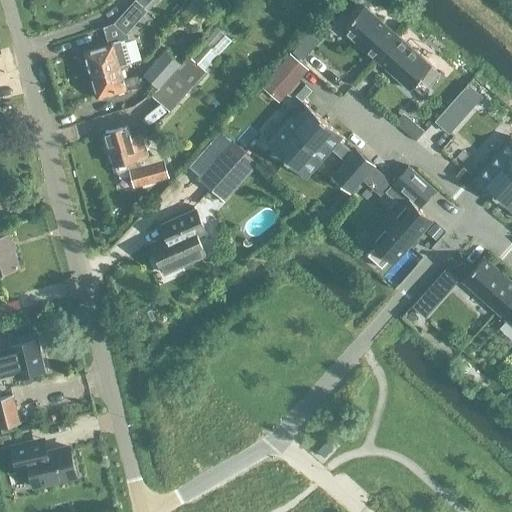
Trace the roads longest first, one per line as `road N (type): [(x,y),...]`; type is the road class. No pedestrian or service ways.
road 1 (residential): [(142,511),(7,0)]
road 2 (residential): [(279,439),(474,210)]
road 3 (residential): [(474,210),(349,98)]
road 4 (residential): [(150,511),(279,439)]
